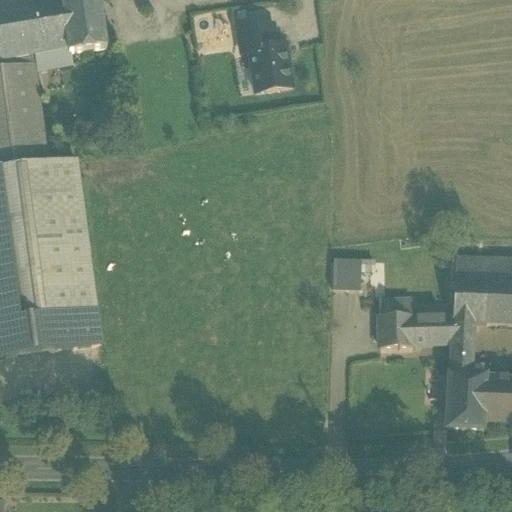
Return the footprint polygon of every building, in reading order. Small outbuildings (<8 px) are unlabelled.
[(57,0),(32,4),(39,57),(68,52),(69,57),(106,51),(98,0),(57,0)] [(32,4),(0,8),(0,63),(32,58),(39,57),(32,4)] [(284,49),(249,55),(256,98),(291,92),(284,49)] [(39,57),(32,58),(34,73),(71,67),(69,57),(68,52),(39,57)] [(32,58),(0,63),(0,172),(4,172),(47,166),(34,73),(32,58)] [(47,166),(4,172),(24,323),(95,313),(75,163),(47,166)] [(24,323),(4,172),(0,172),(0,361),(100,349),(95,313),(24,323)] [(511,264),(455,263),(454,280),(511,283),(511,264)] [(361,265),(333,264),(332,295),(360,296),(361,265)] [(511,283),(454,280),(452,320),(451,327),(474,328),(511,329),(511,283)] [(379,322),(410,321),(410,300),(379,301),(379,322)] [(452,320),(410,321),(411,350),(450,349),(451,327),(452,320)] [(410,321),(379,322),(380,351),(411,350),(410,321)] [(451,327),(450,349),(472,348),(474,328),(451,327)] [(472,348),(450,349),(450,360),(472,361),(472,348)] [(472,361),(450,360),(449,378),(471,379),(472,361)] [(471,379),(449,378),(446,432),(482,433),(483,426),(485,379),(471,379)] [(511,380),(485,379),(483,426),(511,427),(511,380)]
